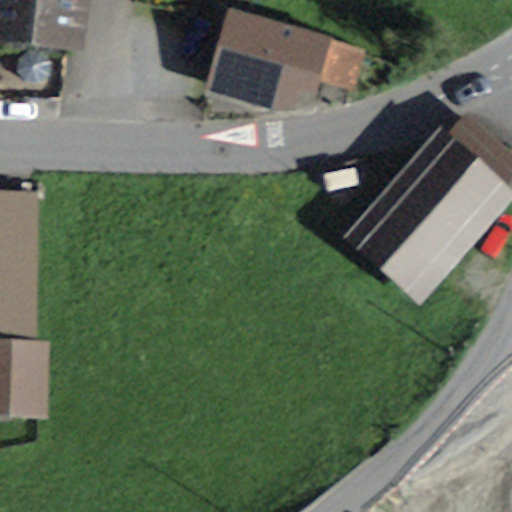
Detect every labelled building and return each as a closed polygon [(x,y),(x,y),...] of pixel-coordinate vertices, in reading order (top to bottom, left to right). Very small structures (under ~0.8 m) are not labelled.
[(2,0),(0,20),(0,30),(68,40),(73,0),(2,0)] [(240,20),(220,89),(284,107),(294,72),(349,89),(361,54),(240,20)] [(465,119),(360,241),(415,289),(500,192),(491,184),(507,165),(503,162),(508,156),(465,119)] [(0,403),(34,405),(35,356),(0,355),(0,403)] [(469,436),(387,511),(511,511),(511,502),(501,492),(499,470),(469,436)]
